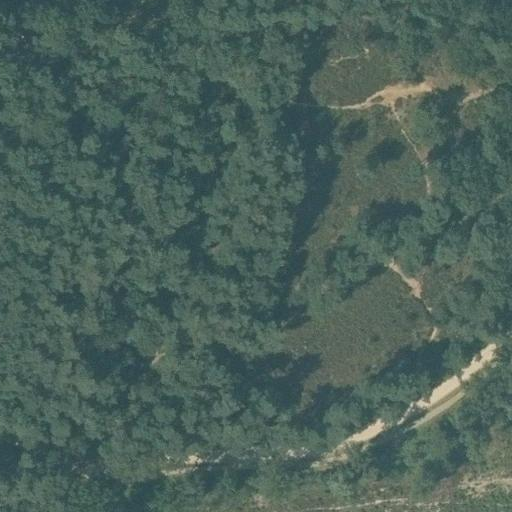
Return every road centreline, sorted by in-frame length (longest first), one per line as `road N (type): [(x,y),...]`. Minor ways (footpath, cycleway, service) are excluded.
road 1 (track): [(37,511),(103,470),(309,449),(378,427),(511,335)]
road 2 (track): [(132,479),(0,439)]
